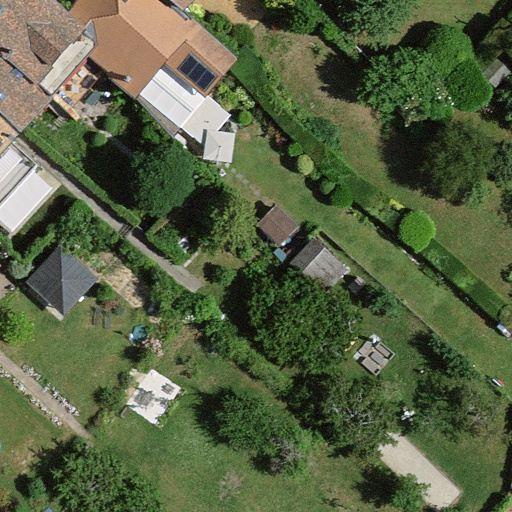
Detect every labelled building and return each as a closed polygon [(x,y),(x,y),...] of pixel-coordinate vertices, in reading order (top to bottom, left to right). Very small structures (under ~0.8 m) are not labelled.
[(37,0),(0,0),(0,54),(39,90),(75,54),(87,43),(64,23),(44,5),(37,0)] [(154,0),(82,0),(64,23),(87,43),(75,54),(143,110),(186,62),(216,91),(235,71),(182,24),(154,0)] [(154,0),(182,24),(204,0),(154,0)] [(39,90),(0,54),(0,116),(19,133),(51,100),(39,90)] [(0,116),(0,155),(19,133),(0,116)] [(60,249),(30,282),(64,312),(94,280),(60,249)]
